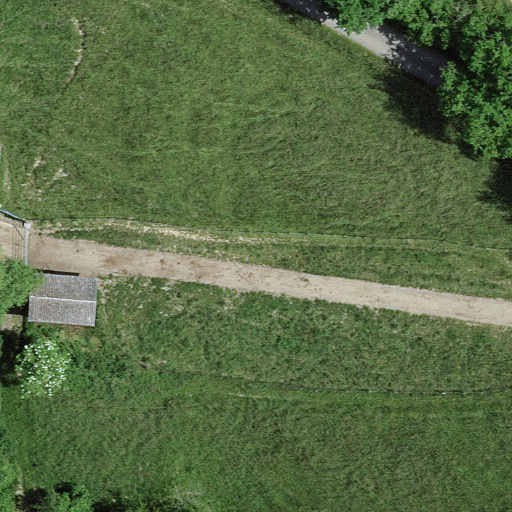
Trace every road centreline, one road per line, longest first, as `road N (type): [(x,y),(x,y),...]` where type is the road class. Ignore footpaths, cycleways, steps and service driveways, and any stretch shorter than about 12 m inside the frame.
road 1 (track): [(511,313),(0,241)]
road 2 (track): [(303,0),(511,122)]
